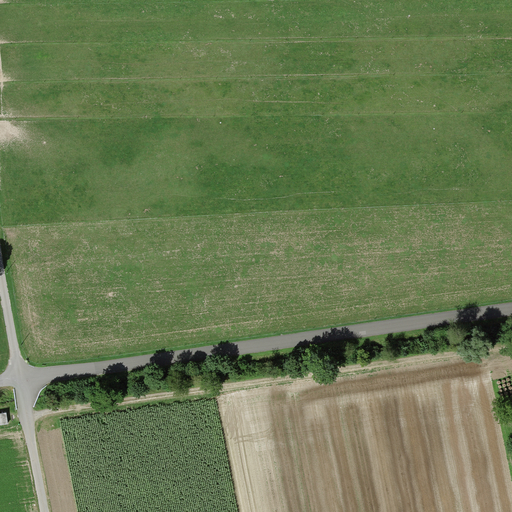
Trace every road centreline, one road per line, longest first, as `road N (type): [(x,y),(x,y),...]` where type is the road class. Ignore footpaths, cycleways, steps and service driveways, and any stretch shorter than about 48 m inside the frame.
road 1 (track): [(511,305),(20,377)]
road 2 (track): [(26,413),(511,341)]
road 3 (track): [(20,377),(45,511)]
road 4 (track): [(0,254),(20,377)]
